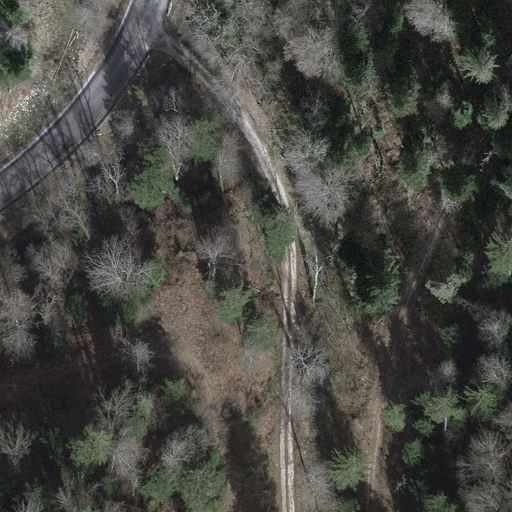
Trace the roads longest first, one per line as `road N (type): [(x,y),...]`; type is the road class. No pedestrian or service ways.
road 1 (track): [(292,511),(281,199),(241,113),(142,26)]
road 2 (track): [(369,511),(410,292),(460,180),(511,117)]
road 3 (track): [(0,391),(104,353),(151,345),(183,353),(211,393),(240,511)]
road 4 (secondary): [(150,0),(83,119),(0,192)]
